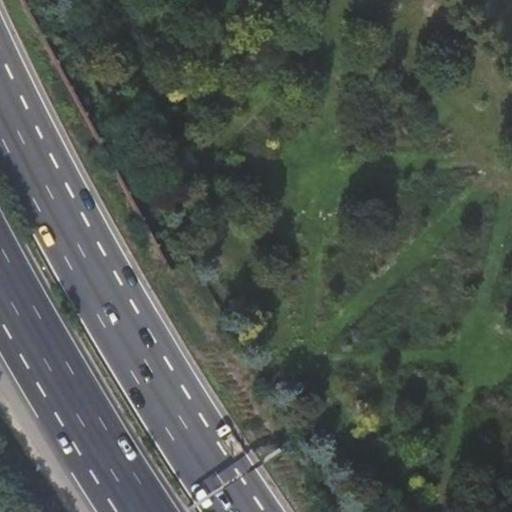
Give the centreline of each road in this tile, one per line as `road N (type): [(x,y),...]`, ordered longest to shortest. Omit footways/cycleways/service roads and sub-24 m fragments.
road 1 (motorway): [(247,511),(143,353),(0,84)]
road 2 (motorway): [(0,282),(138,511)]
